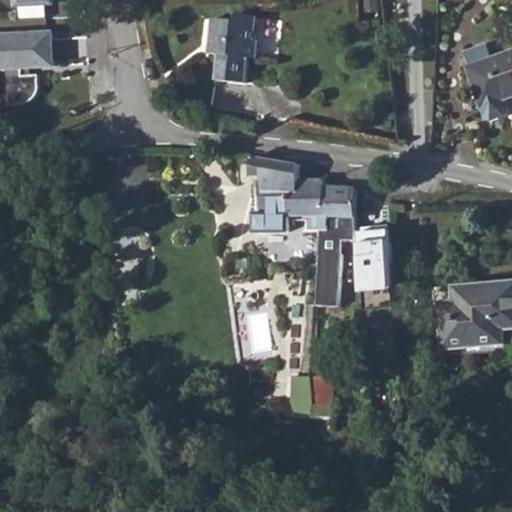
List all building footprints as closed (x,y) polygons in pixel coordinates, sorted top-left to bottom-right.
[(214,80),(246,83),(249,57),(257,58),(259,39),(254,38),(257,14),(239,13),(239,20),(212,18),(208,53),(217,54),(214,80)] [(50,35),(0,37),(0,99),(1,99),(1,109),(25,105),(32,103),(37,95),(37,79),(20,79),(19,71),(52,70),(52,63),(48,63),(47,43),(51,43),(50,35)] [(471,67),(494,59),(489,43),(466,51),(471,67)] [(467,68),(482,107),(485,118),(492,121),(507,116),(510,109),(506,99),(511,96),(511,51),(494,59),(471,67),(467,68)] [(311,219),(311,233),(328,232),(327,190),(327,182),(304,180),(305,166),(299,165),(255,158),(255,177),(259,177),(259,198),(260,198),(261,216),(259,216),(259,228),(259,235),(295,235),(294,228),(294,219),(311,219)] [(340,243),(361,243),(360,221),(360,193),(360,192),(327,190),(328,232),(335,232),(340,232),(340,243)] [(393,229),(363,231),(369,310),(399,308),(393,229)] [(445,305),(450,350),(510,345),(508,330),(511,329),(511,285),(461,290),(461,304),(445,305)] [(341,376),(299,375),(298,413),(320,414),(321,406),(340,406),(341,376)]
